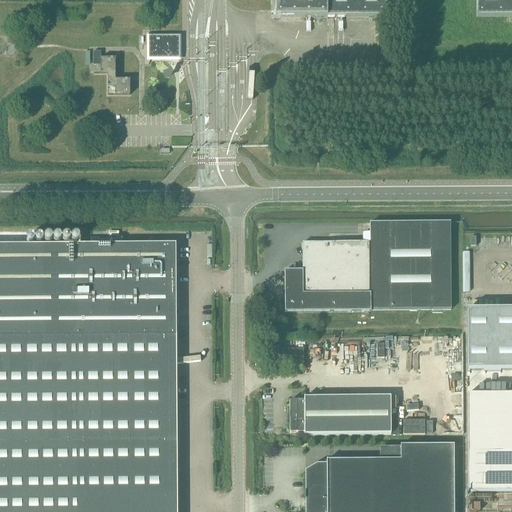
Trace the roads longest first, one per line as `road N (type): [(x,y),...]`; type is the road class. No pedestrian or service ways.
road 1 (unclassified): [(238,511),(234,196)]
road 2 (unclassified): [(234,196),(511,192)]
road 3 (unclassified): [(0,199),(234,196)]
road 4 (unknown): [(237,284),(266,274),(290,236),(353,234)]
